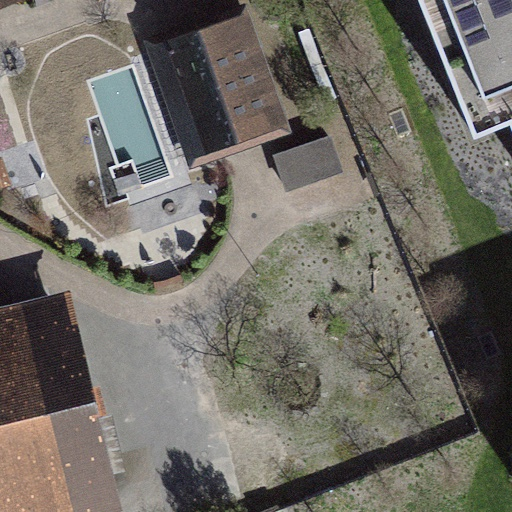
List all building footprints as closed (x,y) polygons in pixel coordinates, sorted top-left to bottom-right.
[(0,0),(0,22),(45,0),(88,0),(91,6),(104,0),(0,0)] [(511,0),(411,0),(473,153),(511,137),(511,0)] [(242,15),(144,49),(186,167),(283,132),(242,15)] [(328,146),(273,163),(286,202),(341,185),(328,146)] [(0,511),(73,511),(114,503),(67,302),(0,317),(0,511)]
